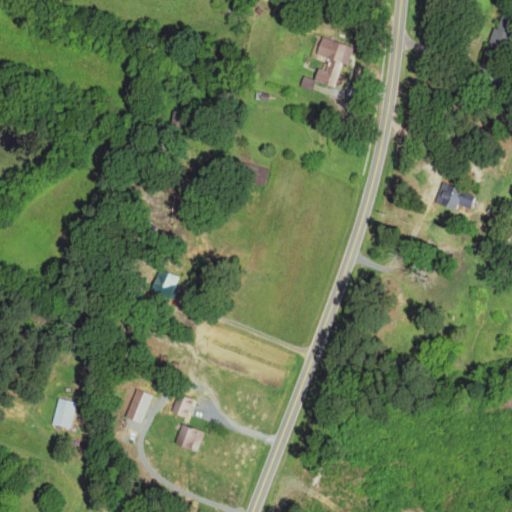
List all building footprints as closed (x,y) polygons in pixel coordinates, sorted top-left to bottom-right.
[(511,33),(490,28),(486,46),(508,51),(511,33)] [(332,86),(340,62),(346,64),(351,47),(320,37),(315,53),(328,57),(325,70),(316,67),(312,80),(332,86)] [(298,85),(311,90),(314,80),(301,75),(298,85)] [(244,180),(264,184),(267,168),(238,161),(237,168),(246,170),(244,180)] [(453,208),(454,204),(471,208),(474,194),(449,188),(448,194),(437,192),(434,203),(453,208)] [(177,277),(158,267),(147,288),(166,298),(177,277)] [(147,393),(132,389),(125,418),(141,421),(147,393)] [(191,398),(175,394),(170,413),(187,417),(191,398)] [(69,428),(76,403),(57,398),(51,423),(69,428)] [(196,451),(202,431),(179,424),(173,444),(196,451)]
